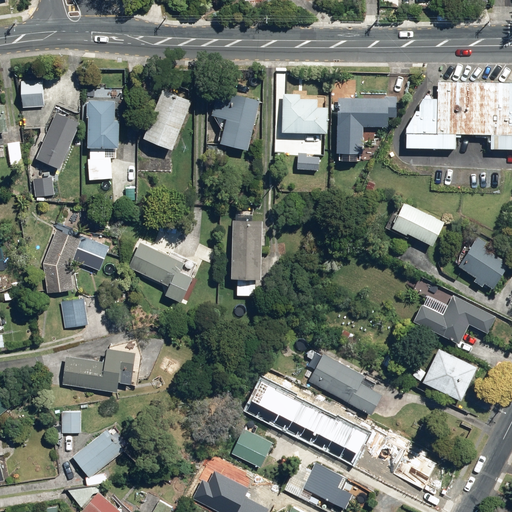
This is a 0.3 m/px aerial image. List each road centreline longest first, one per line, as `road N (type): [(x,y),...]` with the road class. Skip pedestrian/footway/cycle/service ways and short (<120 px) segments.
road 1 (tertiary): [(511,43),(78,35)]
road 2 (unknown): [(0,350),(95,333),(124,313)]
